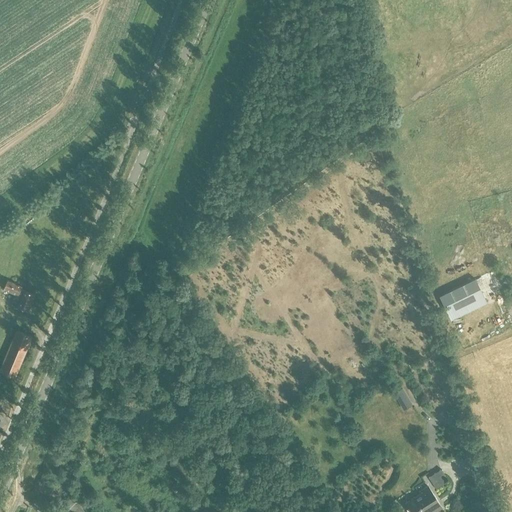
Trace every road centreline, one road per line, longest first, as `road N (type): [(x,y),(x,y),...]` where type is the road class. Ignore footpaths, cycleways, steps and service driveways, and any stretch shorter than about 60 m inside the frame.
road 1 (tertiary): [(0,497),(207,0)]
road 2 (residential): [(183,0),(0,450)]
